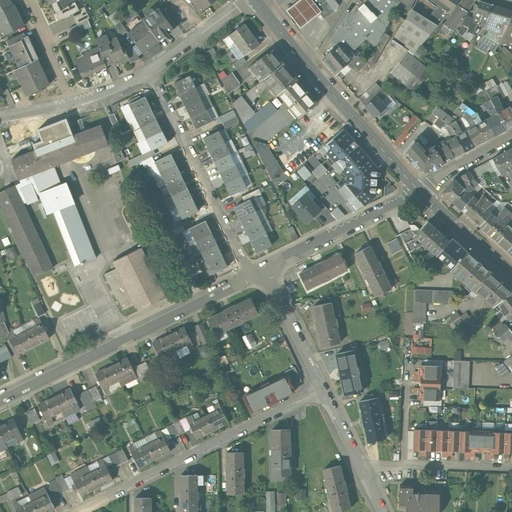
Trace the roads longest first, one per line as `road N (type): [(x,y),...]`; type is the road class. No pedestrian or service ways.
road 1 (residential): [(248,274),(235,289),(0,400)]
road 2 (residential): [(321,389),(74,511)]
road 3 (secondary): [(254,0),(418,191)]
road 4 (residential): [(248,274),(152,74)]
road 5 (residential): [(418,191),(264,266)]
road 6 (residential): [(264,266),(321,389)]
road 7 (residential): [(403,464),(407,339)]
road 8 (secondary): [(418,191),(511,274)]
